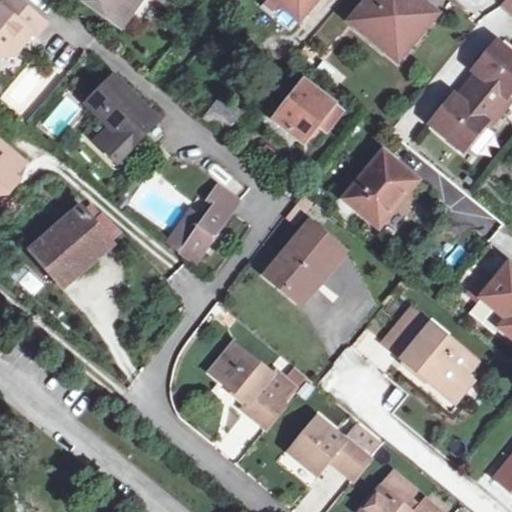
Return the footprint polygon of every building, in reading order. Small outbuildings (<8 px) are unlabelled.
[(41,26),(11,0),(0,0),(0,58),(10,58),(28,35),(32,38),(41,26)] [(86,0),(96,7),(99,3),(125,22),(141,0),(86,0)] [(271,0),(286,14),(309,31),(335,0),(271,0)] [(446,11),(433,0),(362,0),(348,18),(402,63),(446,11)] [(96,7),(122,26),(125,22),(99,3),(96,7)] [(511,43),(501,34),(473,67),(476,70),(461,90),(457,87),(431,121),(469,151),(491,122),(496,125),(511,105),(511,43)] [(343,101),(308,73),(274,117),(309,143),(322,126),(331,133),(349,109),(341,103),(343,101)] [(157,121),(111,82),(87,109),(130,151),(157,121)] [(232,120),(214,106),(202,121),(219,135),(232,120)] [(426,177),(385,145),(344,197),(384,229),(426,177)] [(24,165),(0,146),(0,198),(7,198),(20,182),(14,176),(24,165)] [(511,190),(490,176),(479,192),(506,209),(511,198),(511,190)] [(238,199),(218,186),(208,200),(213,203),(204,220),(190,210),(168,243),(197,262),(238,199)] [(319,199),(308,190),(289,213),(300,223),(319,199)] [(93,224),(81,211),(36,250),(65,283),(86,264),(82,259),(106,238),(111,243),(122,233),(104,213),(93,224)] [(354,249),(313,215),(265,273),(305,307),(354,249)] [(82,259),(86,264),(111,243),(106,238),(82,259)] [(511,248),(505,256),(491,275),(485,271),(468,291),(483,303),(485,299),(506,317),(500,325),(511,334),(511,248)] [(485,360),(414,301),(382,339),(460,403),(480,377),(475,373),(485,360)] [(279,371),(237,336),(210,369),(247,400),(251,404),(279,371)] [(283,366),(279,371),(251,404),(247,400),(243,406),(271,429),(293,401),(291,398),(303,384),(283,366)] [(348,433),(321,412),(289,450),(320,475),(331,461),(357,481),(377,456),(373,453),(348,433)] [(360,419),(348,433),(373,453),(386,438),(360,419)] [(511,458),(498,476),(511,487),(511,458)] [(332,498),(347,481),(330,466),(315,484),(332,498)] [(411,511),(407,508),(418,494),(397,477),(368,511),(441,511),(428,501),(419,511),(411,511)]
